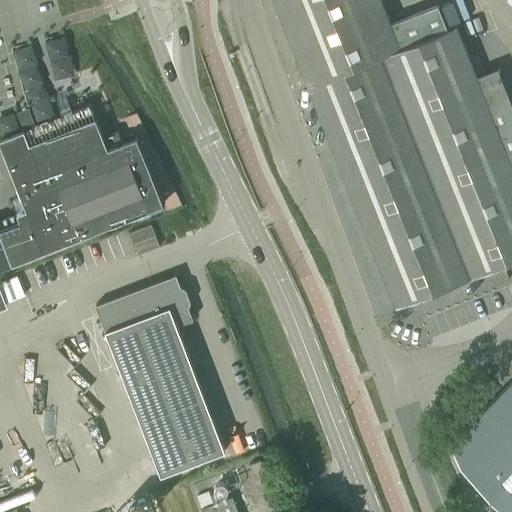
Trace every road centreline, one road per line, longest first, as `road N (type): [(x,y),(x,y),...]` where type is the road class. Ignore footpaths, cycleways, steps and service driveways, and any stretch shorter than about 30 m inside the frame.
road 1 (secondary): [(367,511),(287,303),(182,85)]
road 2 (unclassified): [(389,395),(246,0)]
road 3 (unclassified): [(389,395),(483,353),(511,326)]
road 4 (unclassified): [(434,511),(389,395)]
